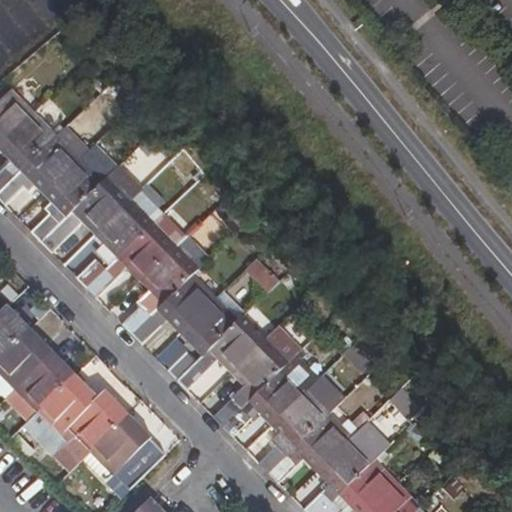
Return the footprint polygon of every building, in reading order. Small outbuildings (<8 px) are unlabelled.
[(0,149),(0,150),(34,117),(10,93),(0,102),(0,149)] [(56,140),(34,117),(0,150),(13,162),(23,173),(56,140)] [(56,140),(23,173),(32,182),(45,195),(79,163),(56,140)] [(164,170),(189,192),(204,176),(180,153),(164,170)] [(13,162),(0,175),(0,195),(23,173),(13,162)] [(79,163),(45,195),(68,219),(75,213),(102,186),(79,163)] [(23,173),(0,195),(0,201),(6,208),(32,182),(23,173)] [(75,213),(98,236),(131,204),(108,180),(102,186),(75,213)] [(131,204),(98,236),(120,259),(153,227),(131,204)] [(52,215),(32,235),(42,245),(61,225),(52,215)] [(61,225),(42,245),(51,254),(70,235),(61,225)] [(153,227),(120,259),(143,282),(185,240),(172,226),(162,236),(153,227)] [(155,294),(123,327),(133,337),(152,318),(159,312),(192,279),(199,273),(188,262),(198,252),(185,240),(143,282),(155,294)] [(97,262),(77,281),(87,291),(106,272),(97,262)] [(106,272),(87,291),(97,300),(116,281),(106,272)] [(192,279),(159,312),(182,335),(215,302),(192,279)] [(215,302),(182,335),(205,358),(211,352),(244,319),(247,316),(225,293),(215,302)] [(0,360),(29,331),(6,309),(0,314),(0,360)] [(152,318),(133,337),(142,347),(162,328),(152,318)] [(211,352),(233,374),(266,342),(244,319),(211,352)] [(51,354),(29,331),(0,360),(0,373),(15,390),(51,354)] [(266,342),(233,374),(257,397),(283,371),(289,365),(266,342)] [(74,378),(51,354),(15,390),(38,413),(74,378)] [(188,355),(168,373),(179,384),(198,365),(188,355)] [(198,365),(179,384),(188,393),(207,374),(198,365)] [(283,371),(257,397),(250,404),(272,427),(306,394),(283,371)] [(0,373),(0,393),(5,399),(15,390),(0,373)] [(97,401),(74,378),(38,413),(61,436),(68,430),(97,401)] [(306,394),(272,427),(295,450),(328,418),(306,394)] [(104,395),(97,401),(68,430),(91,453),(126,418),(104,395)] [(233,401),(214,419),(224,429),(243,411),(233,401)] [(243,411),(224,429),(233,439),(252,420),(243,411)] [(165,457),(126,418),(91,453),(82,461),(105,485),(114,477),(130,492),(165,457)] [(328,418),(295,450),(318,473),(351,441),(328,418)] [(68,430),(61,436),(59,438),(82,461),(91,453),(68,430)] [(351,441),(318,473),(340,496),(373,464),(351,441)] [(279,447),(259,466),(269,475),(288,457),(279,447)] [(288,457),(269,475),(279,485),(298,467),(288,457)] [(373,464),(340,496),(355,511),(370,511),(396,487),(373,464)] [(114,477),(105,485),(121,501),(130,492),(114,477)] [(396,487),(370,511),(417,511),(419,511),(396,487)] [(323,493),(305,511),(323,511),(333,503),(323,493)] [(161,511),(150,500),(137,511),(161,511)] [(342,511),(333,503),(323,511),(342,511)]
